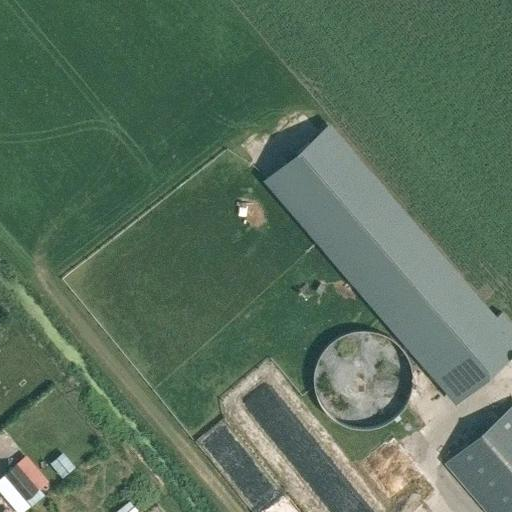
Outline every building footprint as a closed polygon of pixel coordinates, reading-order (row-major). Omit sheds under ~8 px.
[(492,319),(327,127),(267,178),(456,399),(511,351),(511,325),(500,312),(493,318),(492,319)] [(511,511),(511,403),(497,416),(491,410),(482,417),(488,424),(444,462),(487,511),(511,511)] [(66,458),(54,468),(63,478),(75,468),(66,458)] [(1,475),(23,501),(34,491),(12,465),(1,475)] [(131,500),(120,509),(122,511),(133,511),(137,509),(131,500)]
